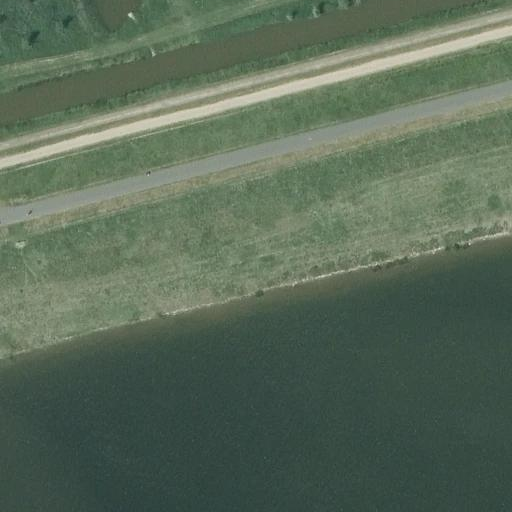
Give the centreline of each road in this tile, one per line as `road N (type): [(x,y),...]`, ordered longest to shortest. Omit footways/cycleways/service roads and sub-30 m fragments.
road 1 (track): [(0,145),(511,12)]
road 2 (unknown): [(0,163),(511,31)]
